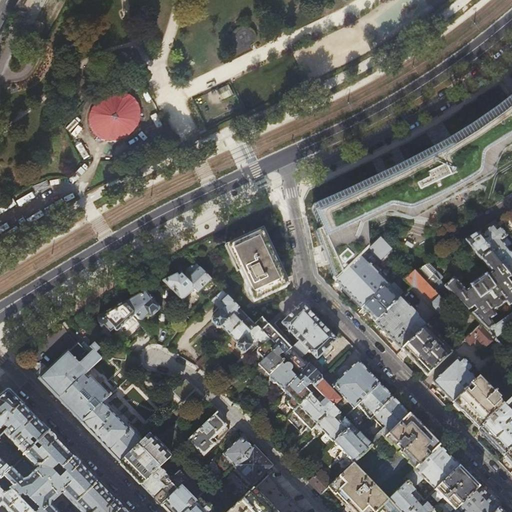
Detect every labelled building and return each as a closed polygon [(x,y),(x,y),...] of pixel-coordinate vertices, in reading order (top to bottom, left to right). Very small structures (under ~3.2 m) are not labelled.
[(347,24),(290,47),(302,76),(359,53),(347,24)] [(234,57),(232,59),(252,50),(250,45),(253,44),(253,43),(254,42),(255,40),(256,37),(255,33),(254,31),(252,29),(249,27),(246,26),(243,26),(240,27),(237,28),(234,31),(232,34),(231,37),(231,39),(232,44),(234,49),(235,54),(235,56),(234,57)] [(221,98),(231,94),(227,85),(217,88),(221,98)] [(511,97),(504,104),(492,113),(484,119),(503,149),(511,143),(511,97)] [(469,129),(453,138),(471,168),(487,159),(503,149),(484,119),(469,129)] [(121,161),(165,137),(157,122),(113,147),(121,161)] [(443,144),(436,148),(455,180),(459,179),(457,176),(462,174),(471,168),(453,138),(443,144)] [(455,181),(455,180),(436,148),(426,154),(397,168),(375,180),(365,185),(338,197),(312,209),(319,223),(322,229),(317,232),(324,254),(332,279),(335,281),(361,257),(368,250),(358,229),(362,227),(361,223),(439,185),(445,183),(446,184),(454,180),(455,181)] [(511,245),(505,238),(507,236),(504,233),(495,222),(488,226),(489,227),(482,234),(478,237),(490,252),(496,259),(507,250),(506,249),(511,245)] [(228,247),(253,303),(286,287),(280,273),(263,237),(261,232),(228,247)] [(490,252),(478,237),(475,234),(465,241),(480,259),(490,252)] [(369,249),(376,257),(380,254),(382,256),(386,251),(385,249),(388,246),(381,237),(369,249)] [(414,273),(424,266),(411,245),(396,254),(414,273)] [(511,255),(507,250),(496,259),(509,276),(511,273),(511,255)] [(429,263),(424,266),(414,273),(447,307),(455,300),(455,299),(467,311),(472,307),(475,311),(470,314),(481,325),(487,331),(491,329),(493,327),(488,320),(494,315),(491,311),(505,301),(508,306),(511,303),(511,283),(510,285),(506,280),(510,277),(509,276),(496,259),(490,252),(480,259),(491,273),(465,291),(453,278),(444,285),(439,279),(442,277),(429,263)] [(387,284),(361,257),(335,281),(349,296),(361,309),(384,287),(387,284)] [(211,281),(196,265),(192,261),(190,263),(194,267),(190,267),(188,268),(186,269),(184,272),(184,274),(184,275),(181,273),(182,272),(180,267),(177,269),(181,276),(198,293),(211,281)] [(438,316),(447,307),(414,273),(406,282),(412,287),(411,288),(416,289),(430,303),(430,308),(438,316)] [(198,293),(181,276),(180,276),(177,278),(175,276),(162,281),(181,301),(181,302),(186,298),(193,291),(197,294),(198,293)] [(216,298),(223,292),(218,287),(206,298),(211,303),(216,298)] [(397,301),(384,287),(361,309),(368,317),(374,323),(397,301)] [(124,303),(134,314),(140,321),(147,315),(148,317),(149,317),(150,317),(153,316),(155,314),(157,312),(159,311),(159,310),(159,308),(144,292),(124,303)] [(223,292),(216,298),(224,308),(212,319),(212,323),(215,326),(217,328),(220,328),(221,327),(229,335),(241,323),(236,318),(242,312),(223,292)] [(400,298),(397,301),(374,323),(387,336),(401,350),(426,327),(427,326),(400,298)] [(116,331),(134,314),(124,303),(103,315),(97,318),(97,320),(97,322),(98,324),(99,325),(100,325),(103,325),(110,332),(113,328),(114,330),(116,331)] [(254,325),(269,340),(284,356),(293,348),(300,341),(319,322),(310,313),(310,312),(310,309),(308,307),(307,305),(304,305),(303,306),(302,305),(292,314),(289,310),(285,314),(288,318),(283,323),(295,336),(293,338),(291,336),(286,341),(279,333),(283,329),(279,325),(279,323),(277,321),(276,321),(274,320),(273,321),(266,314),(254,325)] [(465,340),(481,325),(470,314),(469,313),(455,328),(460,333),(458,335),(464,341),(465,340)] [(511,313),(493,327),(491,329),(498,338),(495,340),(499,344),(511,333),(511,313)] [(74,322),(86,332),(91,327),(81,317),(74,322)] [(319,322),(300,341),(317,359),(322,354),(326,358),(331,353),(327,350),(336,341),(336,340),(331,334),(319,322)] [(248,330),(241,323),(229,335),(238,343),(237,344),(237,349),(239,351),(241,353),(245,352),(257,341),(262,347),(269,340),(254,325),(253,324),(248,330)] [(495,340),(487,331),(481,325),(465,340),(470,345),(476,340),(485,349),(495,340)] [(450,354),(426,327),(401,350),(413,362),(427,376),(450,354)] [(269,340),(262,347),(258,350),(258,353),(264,360),(259,365),(262,368),(269,376),(287,359),(284,356),(269,340)] [(85,376),(106,356),(94,345),(90,349),(92,352),(83,360),(81,358),(86,353),(78,344),(68,353),(67,352),(39,380),(51,392),(58,400),(85,376)] [(196,366),(204,374),(223,356),(215,348),(196,366)] [(293,348),(284,356),(287,359),(301,374),(314,388),(322,380),(315,373),(318,371),(312,365),(310,367),(310,366),(293,348)] [(509,400),(511,397),(511,357),(507,352),(487,371),(495,379),(493,381),(493,385),(509,400)] [(284,391),(301,374),(287,359),(269,376),(270,379),(274,383),(276,383),(278,385),(284,391)] [(452,403),(477,381),(468,372),(471,369),(471,367),(469,365),(468,365),(463,359),(459,363),(456,360),(432,383),(444,395),(452,403)] [(322,380),(314,388),(316,389),(323,397),(328,402),(333,407),(340,415),(344,418),(360,402),(379,384),(369,374),(358,362),(333,386),(338,391),(335,394),(322,380)] [(314,388),(301,374),(284,391),(290,397),(299,406),(316,389),(314,388)] [(88,380),(85,376),(58,400),(70,412),(81,423),(107,398),(109,396),(91,377),(88,380)] [(478,379),(477,381),(452,403),(454,405),(453,406),(459,412),(460,411),(465,416),(478,430),(503,406),(498,401),(499,400),(494,394),(493,394),(478,379)] [(173,392),(182,402),(195,390),(185,380),(173,392)] [(386,391),(379,384),(360,402),(374,416),(392,398),(386,391)] [(318,401),(323,397),(316,389),(299,406),(293,412),(302,421),(310,430),(311,429),(333,407),(328,402),(323,406),(318,401)] [(6,392),(0,397),(0,431),(3,434),(24,456),(33,447),(29,442),(31,440),(36,444),(49,433),(30,413),(15,397),(13,396),(9,392),(9,391),(8,391),(6,392)] [(511,397),(509,400),(503,406),(478,430),(490,442),(503,456),(511,447),(511,423),(510,421),(511,419),(511,416),(511,415),(507,410),(509,408),(511,411),(511,397)] [(121,412),(107,398),(81,423),(100,443),(119,463),(141,442),(125,425),(130,421),(121,412)] [(401,407),(392,398),(374,416),(385,428),(368,443),(372,447),(374,449),(409,415),(401,407)] [(247,415),(252,421),(263,411),(256,405),(247,413),(247,415)] [(340,415),(333,407),(311,429),(314,432),(319,427),(323,431),(326,434),(321,439),(329,447),(334,442),(351,426),(344,418),(339,423),(334,418),(336,416),(338,418),(340,415)] [(195,448),(203,456),(229,430),(221,422),(215,415),(186,442),(193,450),(195,448)] [(421,428),(409,415),(374,449),(372,447),(351,466),(331,485),(330,486),(336,493),(346,503),(354,511),(376,511),(384,505),(407,484),(404,480),(415,469),(439,446),(421,428)] [(260,431),(266,438),(276,427),(270,421),(268,424),(267,423),(262,427),(263,428),(260,431)] [(351,426),(334,442),(342,451),(339,454),(339,455),(343,460),(345,460),(351,466),(372,447),(368,443),(351,426)] [(0,436),(3,434),(0,431),(0,478),(9,470),(0,460),(0,436)] [(49,433),(36,444),(33,447),(24,456),(21,458),(23,460),(25,458),(34,467),(38,466),(38,470),(34,471),(26,478),(23,479),(11,468),(9,470),(0,478),(0,480),(4,485),(24,505),(29,500),(73,458),(61,445),(49,433)] [(241,438),(235,433),(233,436),(238,441),(241,438)] [(148,435),(141,442),(119,463),(124,468),(135,480),(141,485),(159,468),(171,457),(148,435)] [(222,446),(227,451),(218,459),(229,471),(230,470),(252,449),(245,441),(242,437),(241,438),(238,441),(233,436),(222,446)] [(448,456),(439,446),(415,469),(435,490),(459,467),(448,456)] [(511,447),(503,456),(511,464),(511,465),(511,447)] [(264,472),(269,466),(260,456),(252,449),(230,470),(251,492),(253,490),(268,476),(264,472)] [(85,471),(73,458),(29,500),(37,509),(37,511),(36,511),(56,511),(52,508),(49,507),(50,504),(60,495),(60,492),(63,492),(63,496),(73,506),(97,483),(85,471)] [(170,479),(159,468),(141,485),(148,493),(160,506),(190,477),(193,474),(185,466),(170,479)] [(469,478),(459,467),(435,490),(455,511),(478,488),(469,478)] [(321,495),(330,486),(331,485),(328,482),(330,480),(321,471),(309,483),(313,486),(321,495)] [(206,493),(190,477),(160,506),(166,511),(186,511),(200,499),(206,493)] [(109,496),(97,483),(73,506),(78,511),(117,511),(122,508),(109,496)] [(384,505),(390,511),(407,511),(416,504),(410,497),(415,492),(407,484),(384,505)] [(30,511),(24,505),(4,485),(0,489),(0,509),(3,506),(8,511),(30,511)] [(489,499),(478,488),(455,511),(495,511),(498,509),(489,499)] [(251,492),(229,511),(304,511),(303,510),(301,511),(273,511),(274,511),(258,496),(253,490),(251,492)] [(200,499),(186,511),(211,511),(211,509),(208,505),(205,505),(200,499)] [(421,508),(416,504),(407,511),(431,511),(433,511),(426,503),(421,508)]
